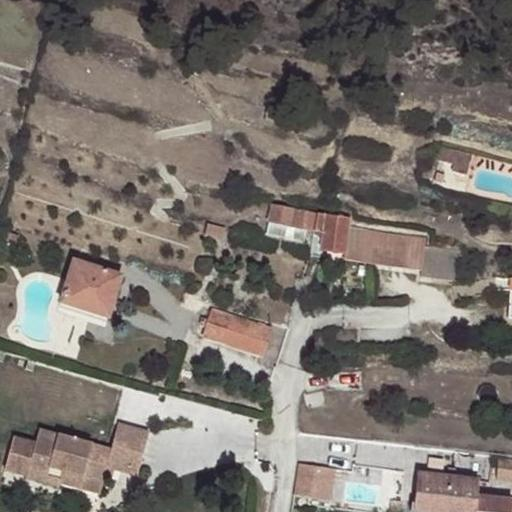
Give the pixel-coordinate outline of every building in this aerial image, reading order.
[(317,232),(320,214),(316,213),(266,202),(265,207),(274,209),(270,222),(307,230),(317,232)] [(274,209),(265,207),(259,232),(268,234),(270,222),(274,209)] [(348,219),(320,214),(317,232),(317,233),(324,234),(322,251),(343,254),(343,261),(421,272),(425,245),(426,237),(347,226),(348,219)] [(305,242),(307,230),(270,222),(268,234),(305,242)] [(226,227),(211,223),(208,232),(224,236),(226,227)] [(461,250),(425,245),(421,272),(420,278),(456,283),(461,250)] [(110,325),(118,300),(112,297),(117,282),(76,267),(62,308),(110,325)] [(314,296),(326,296),(341,296),(344,275),(319,271),(314,296)] [(112,297),(118,300),(124,284),(117,282),(112,297)] [(271,330),(212,311),(204,336),(263,356),(271,330)] [(101,467),(111,469),(133,477),(146,435),(108,422),(100,445),(31,422),(26,438),(10,432),(1,459),(17,464),(15,470),(46,481),(47,478),(51,467),(96,480),(98,475),(101,467)] [(335,501),(341,467),(302,461),(296,494),(335,501)] [(488,485),(511,488),(511,468),(490,465),(488,485)] [(51,467),(47,478),(92,492),(96,480),(51,467)] [(107,479),(111,469),(101,467),(98,475),(107,479)] [(474,511),(475,506),(477,490),(418,481),(413,511),(474,511)]
